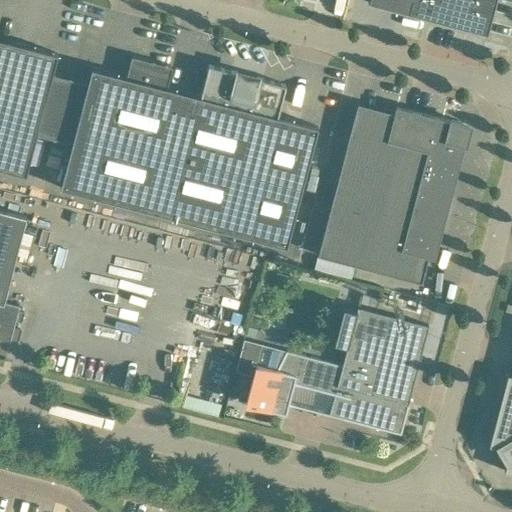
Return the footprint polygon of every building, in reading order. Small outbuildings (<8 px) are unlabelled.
[(368,0),(368,2),(408,13),(411,14),(412,12),(421,15),(421,16),(424,17),(424,16),(434,18),(434,19),(436,20),(437,18),(436,18),(438,11),(450,14),(462,17),(460,24),(459,24),(459,26),(461,27),(462,26),(471,28),(471,29),(474,30),(474,29),(484,32),(484,33),(487,34),(489,28),(487,28),(490,18),(491,19),(492,16),(491,15),(493,6),(494,6),(496,1),(495,0),(494,0),(368,0)] [(0,167),(25,174),(36,133),(52,73),(57,53),(0,37),(0,167)] [(237,71),(208,64),(200,95),(167,86),(172,66),(132,55),(126,76),(91,67),(87,82),(71,143),(60,187),(286,246),(318,126),(278,115),(286,84),(257,76),(256,80),(236,75),(237,71)] [(71,143),(87,82),(52,73),(36,133),(71,143)] [(400,113),(357,102),(317,254),(421,281),(429,249),(433,250),(447,196),(461,141),(465,142),(467,133),(465,132),(460,124),(460,122),(451,119),(450,123),(401,110),(400,113)] [(26,215),(0,208),(0,336),(10,339),(20,304),(4,300),(26,215)] [(358,306),(357,309),(343,305),(335,338),(348,341),(342,364),(334,394),(329,413),(328,414),(401,433),(409,403),(408,403),(429,325),(358,306)] [(286,413),(288,402),(293,383),(334,394),(342,364),(286,350),(279,372),(256,366),(262,343),(244,339),(237,368),(254,372),(251,383),(246,403),(286,413)] [(511,374),(507,373),(489,444),(495,446),(500,447),(500,446),(508,459),(507,459),(506,465),(504,470),(511,472),(511,374)]
